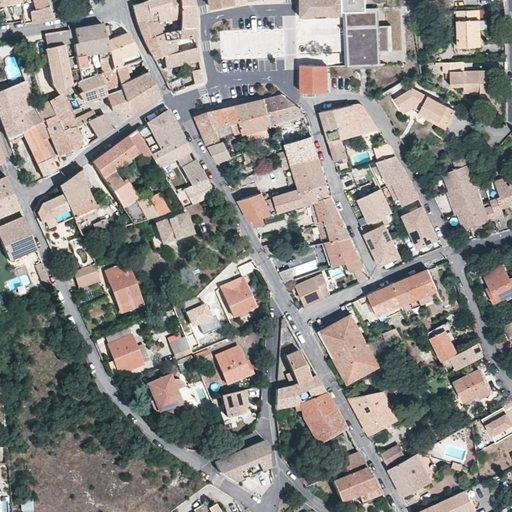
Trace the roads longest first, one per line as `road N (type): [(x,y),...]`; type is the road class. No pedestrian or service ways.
road 1 (residential): [(22,198),(108,392),(170,449),(262,511)]
road 2 (residential): [(284,303),(169,100)]
road 3 (residential): [(451,252),(419,183),(367,104),(308,104)]
road 4 (residential): [(399,511),(293,320)]
road 5 (residential): [(308,104),(379,280)]
road 6 (residential): [(284,303),(274,314),(268,415),(286,477)]
road 7 (residential): [(169,100),(22,198)]
road 8 (residential): [(511,388),(493,361),(451,252)]
